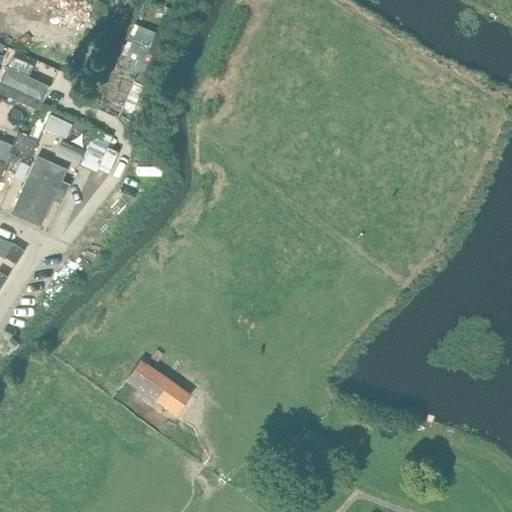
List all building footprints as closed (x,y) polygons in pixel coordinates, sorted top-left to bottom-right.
[(6,66),(0,78),(0,83),(39,101),(46,85),(6,66)] [(78,124),(69,143),(88,152),(97,133),(78,124)] [(94,153),(132,170),(142,146),(104,129),(94,153)] [(0,137),(0,190),(20,147),(0,137)] [(37,155),(9,216),(39,230),(55,195),(64,199),(70,186),(61,182),(67,169),(37,155)] [(14,243),(5,258),(16,264),(25,250),(19,246),(14,243)] [(180,362),(196,372),(204,360),(188,350),(180,362)] [(176,417),(191,395),(140,360),(125,382),(176,417)] [(297,469),(323,443),(309,430),(298,441),(283,457),(297,469)]
